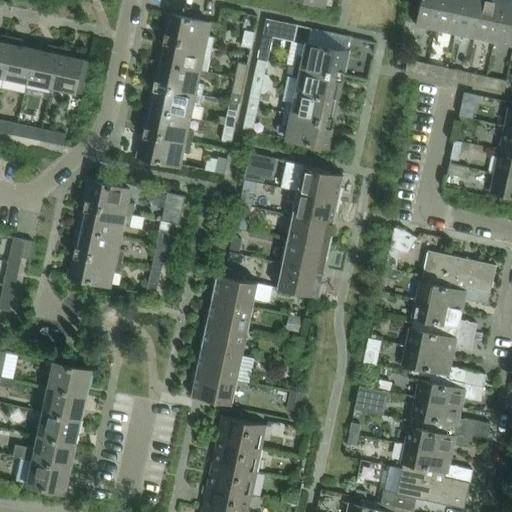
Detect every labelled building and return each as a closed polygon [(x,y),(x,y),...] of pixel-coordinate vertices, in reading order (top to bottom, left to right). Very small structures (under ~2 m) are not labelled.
[(434,29),(440,0),(420,0),(415,24),(434,29)] [(455,33),(461,0),(440,0),(434,29),(455,33)] [(474,37),(481,0),(461,0),(455,33),(474,37)] [(493,41),(502,0),(481,0),(474,37),(493,41)] [(511,45),(511,0),(502,0),(493,41),(511,45)] [(205,35),(208,22),(168,14),(162,38),(211,49),(213,37),(205,35)] [(254,32),(244,30),(239,53),(249,55),(254,32)] [(0,76),(2,77),(11,37),(0,34),(0,76)] [(272,36),(262,34),(257,59),(266,61),(272,36)] [(26,82),(33,49),(20,46),(22,39),(11,37),(2,77),(26,82)] [(208,59),(211,49),(162,38),(157,62),(198,71),(200,58),(208,59)] [(353,54),(353,53),(306,43),(303,56),(295,54),(293,67),(341,77),(346,53),(353,54)] [(49,87),(58,47),(47,44),(45,51),(33,49),(26,82),(49,87)] [(81,93),(88,61),(80,59),(67,56),(69,49),(58,47),(49,87),(73,92),(81,93)] [(244,77),(249,55),(239,53),(234,75),(244,77)] [(261,84),(266,61),(257,59),(252,82),(261,84)] [(424,75),(426,63),(407,59),(404,71),(424,75)] [(195,82),(198,71),(157,62),(152,86),(200,96),(203,84),(195,82)] [(443,79),(446,67),(426,63),(424,75),(443,79)] [(336,100),(341,77),(293,67),(290,77),(298,79),(295,92),(336,100)] [(464,83),(466,72),(446,67),(443,79),(464,83)] [(484,88),(486,76),(466,72),(464,83),(484,88)] [(239,99),(244,77),(234,75),(230,97),(239,99)] [(503,92),(506,80),(486,76),(484,88),(503,92)] [(256,108),(261,84),(252,82),(247,106),(256,108)] [(198,106),(200,96),(152,86),(147,109),(188,118),(190,105),(198,106)] [(331,124),(335,104),(336,100),(295,92),(293,103),(285,101),(283,114),(331,124)] [(235,121),(239,99),(230,97),(225,119),(235,121)] [(511,102),(507,101),(505,108),(499,106),(499,108),(508,110),(504,128),(511,129),(511,102)] [(252,131),(256,108),(247,106),(242,129),(252,131)] [(185,129),(188,118),(147,109),(142,133),(190,144),(193,131),(185,129)] [(326,146),(331,124),(283,114),(280,124),(288,126),(286,139),(333,148),(333,147),(326,146)] [(0,131),(15,135),(17,123),(0,119),(0,131)] [(230,142),(235,121),(225,119),(220,140),(230,142)] [(39,140),(41,128),(17,123),(15,135),(39,140)] [(64,133),(41,128),(39,140),(62,145),(64,133)] [(511,129),(504,128),(500,151),(511,153),(511,129)] [(188,153),(190,144),(142,133),(137,156),(178,164),(180,152),(188,153)] [(461,142),(453,140),(449,158),(457,160),(461,142)] [(511,153),(500,151),(495,174),(511,177),(511,153)] [(223,174),(227,158),(217,156),(214,172),(223,174)] [(468,167),(448,163),(446,174),(466,178),(468,167)] [(342,175),(335,173),(302,166),(296,192),(339,201),(342,187),(339,187),(342,175)] [(511,177),(495,174),(491,191),(500,193),(499,199),(511,201),(511,177)] [(126,202),(128,189),(88,180),(83,205),(131,215),(134,203),(126,202)] [(241,192),(238,204),(250,207),(253,194),(241,192)] [(334,212),(335,212),(336,212),(339,201),(296,192),(291,216),(332,224),(334,212)] [(178,225),(184,201),(166,197),(160,221),(170,223),(178,225)] [(245,230),(250,207),(238,204),(233,227),(245,230)] [(129,226),(131,215),(83,205),(78,229),(118,237),(121,224),(129,226)] [(329,234),(332,224),(291,216),(286,240),(329,249),(332,235),(329,234)] [(165,247),(170,223),(160,221),(155,245),(165,247)] [(416,238),(402,229),(393,227),(384,267),(395,270),(399,250),(407,252),(416,238)] [(116,249),(118,237),(78,229),(73,252),(121,262),(124,250),(116,249)] [(32,242),(12,237),(7,261),(19,264),(20,259),(28,261),(32,242)] [(326,261),(329,249),(286,240),(280,264),(321,272),(324,260),(326,261)] [(160,271),(165,247),(155,245),(150,269),(160,271)] [(427,249),(422,274),(490,290),(495,264),(427,249)] [(119,273),(121,262),(73,252),(68,275),(108,284),(111,271),(119,273)] [(14,288),(19,264),(7,261),(2,285),(14,288)] [(319,283),(321,272),(280,264),(275,287),(318,297),(321,283),(319,283)] [(155,294),(160,271),(150,269),(145,292),(155,294)] [(271,285),(213,273),(210,286),(213,287),(210,299),(251,308),(253,297),(268,300),(271,285)] [(487,303),(490,290),(422,274),(416,299),(460,309),(462,298),(487,303)] [(0,308),(9,311),(14,288),(2,285),(0,294),(0,308)] [(246,332),(251,308),(210,299),(208,309),(206,309),(203,323),(246,332)] [(458,319),(460,309),(416,299),(411,323),(473,337),(476,323),(458,319)] [(241,356),(246,332),(203,323),(200,334),(202,335),(200,347),(241,356)] [(471,349),(473,337),(411,323),(406,346),(450,355),(452,345),(471,349)] [(485,374),(447,365),(450,355),(406,346),(403,363),(412,365),(411,370),(430,374),(483,386),(485,374)] [(235,380),(241,356),(200,347),(198,357),(195,357),(192,371),(235,380)] [(358,371),(373,374),(377,351),(363,348),(358,371)] [(84,395),(89,370),(52,362),(46,387),(84,395)] [(230,404),(235,380),(192,371),(190,383),(192,383),(190,395),(230,404)] [(480,399),(483,386),(430,374),(429,376),(428,381),(419,379),(416,396),(459,406),(461,395),(480,399)] [(79,419),(84,395),(46,387),(41,411),(79,419)] [(373,412),(389,415),(394,392),(378,388),(373,412)] [(291,392),(287,409),(297,412),(298,412),(303,394),(301,394),(291,392)] [(457,416),(459,406),(416,396),(411,420),(473,433),(475,420),(457,416)] [(73,444),(79,419),(41,411),(36,436),(73,444)] [(220,415),(215,439),(261,449),(266,425),(220,415)] [(470,446),(473,433),(411,420),(406,443),(449,452),(451,442),(470,446)] [(489,423),(475,420),(473,433),(487,436),(489,423)] [(68,468),(73,444),(36,436),(33,449),(14,444),(11,457),(31,461),(68,468)] [(256,472),(261,449),(215,439),(210,462),(256,472)] [(447,463),(449,452),(406,443),(401,466),(469,481),(472,468),(447,463)] [(63,492),(68,468),(31,461),(26,484),(63,492)] [(250,496),(256,472),(210,462),(205,485),(250,496)] [(463,508),(469,481),(401,466),(395,493),(463,508)] [(215,511),(246,511),(250,496),(205,485),(200,509),(215,511)] [(350,503),(347,511),(412,511),(413,510),(360,499),(359,505),(350,503)]
